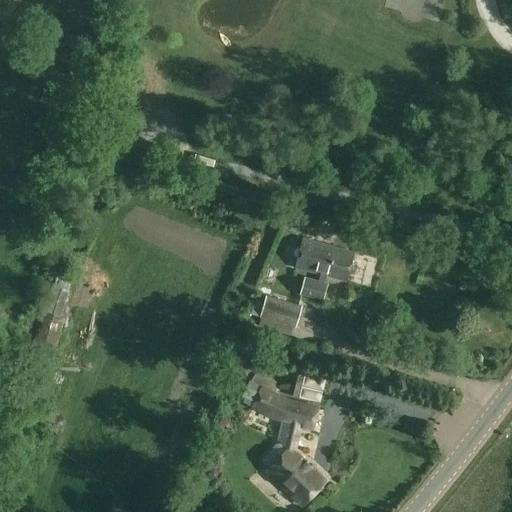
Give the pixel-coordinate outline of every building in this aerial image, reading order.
[(414,2),(408,14),(420,20),(426,8),(414,2)] [(297,268),(321,275),(319,280),(305,276),(300,294),(323,301),(328,283),(325,282),(326,276),(347,282),(354,254),(305,240),(297,268)] [(78,274),(59,267),(33,342),(52,349),(78,274)] [(302,306),(267,295),(260,317),(296,328),(302,306)] [(263,462),(272,470),(269,473),(301,505),(325,481),(296,453),(302,428),(314,431),(320,406),(288,398),(262,384),(250,408),(282,423),(278,439),(287,447),(286,448),(281,444),(277,444),(263,457),(263,462)] [(379,398),(373,418),(387,423),(393,402),(379,398)]
